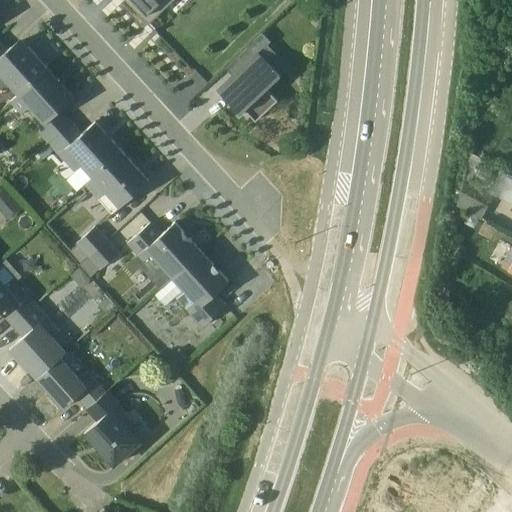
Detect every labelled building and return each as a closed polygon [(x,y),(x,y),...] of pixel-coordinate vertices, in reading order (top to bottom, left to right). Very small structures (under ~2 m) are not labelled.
[(127,0),(136,9),(138,7),(147,17),(163,0),(127,0)] [(269,39),(261,30),(224,66),(232,74),(258,50),(279,73),(288,65),(266,42),(269,39)] [(0,72),(18,92),(47,65),(28,44),(26,46),(20,39),(17,42),(17,41),(12,46),(10,44),(7,48),(0,40),(0,72)] [(279,73),(258,50),(232,74),(217,89),(229,102),(232,99),(241,108),(240,109),(241,110),(243,108),(254,119),(277,98),(266,86),(279,73)] [(47,141),(71,119),(60,107),(73,95),(47,65),(18,92),(10,99),(21,111),(28,104),(43,121),(35,128),(47,141)] [(92,175),(121,149),(95,119),(81,131),(71,119),(47,141),(73,169),(80,163),(92,175)] [(148,178),(121,149),(92,175),(84,182),(111,212),(148,178)] [(511,174),(499,168),(488,188),(511,201),(511,174)] [(0,188),(0,209),(8,218),(21,206),(2,186),(0,188)] [(150,220),(127,240),(138,253),(133,257),(159,287),(201,249),(174,220),(161,231),(150,220)] [(75,241),(87,255),(107,237),(95,223),(75,241)] [(87,255),(79,262),(90,274),(98,267),(99,268),(119,250),(107,237),(87,255)] [(511,243),(500,265),(511,271),(511,243)] [(228,279),(201,249),(171,276),(172,277),(154,293),(164,305),(183,288),(176,295),(185,305),(184,306),(201,324),(225,302),(214,291),(228,279)] [(90,277),(79,264),(69,273),(80,285),(90,277)] [(0,275),(0,311),(0,312),(11,323),(36,301),(16,278),(8,285),(0,275)] [(36,301),(11,323),(22,335),(9,347),(36,376),(60,354),(65,349),(53,334),(60,328),(36,301)] [(187,355),(178,346),(166,357),(174,366),(187,355)] [(60,354),(36,376),(62,406),(76,394),(87,406),(105,389),(94,376),(86,384),(60,354)] [(105,389),(87,406),(85,407),(96,420),(84,430),(113,463),(141,438),(131,427),(135,424),(116,403),(120,400),(108,387),(105,389)]
